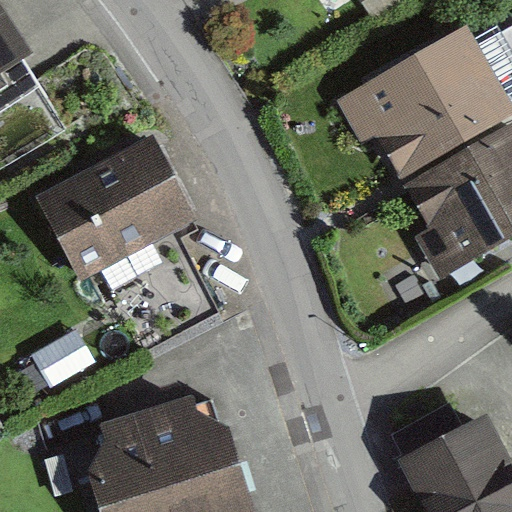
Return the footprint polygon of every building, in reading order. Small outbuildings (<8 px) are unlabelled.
[(0,0),(0,87),(38,65),(0,0)] [(506,115),(508,118),(511,115),(511,28),(471,52),(463,38),(377,87),(396,120),(381,129),(406,172),(506,115)] [(511,132),(415,188),(439,231),(455,222),(474,256),(511,234),(511,132)] [(192,219),(155,147),(43,205),(81,278),(99,269),(144,355),(219,316),(174,229),(192,219)] [(247,511),(213,402),(47,454),(60,495),(100,483),(109,511),(247,511)] [(511,511),(511,478),(484,427),(465,438),(449,408),(393,438),(432,511),(511,511)]
